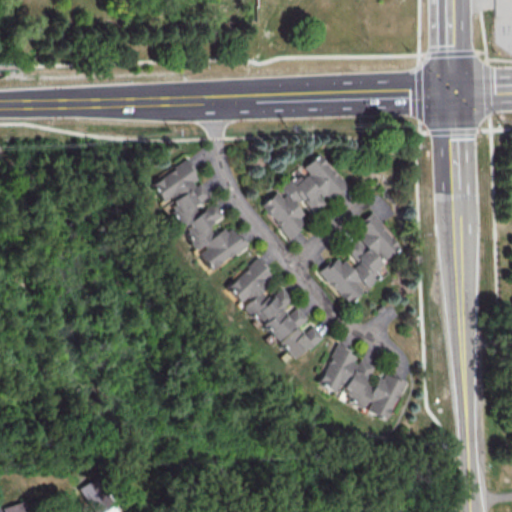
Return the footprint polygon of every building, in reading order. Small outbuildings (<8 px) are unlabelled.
[(285,239),(308,222),(295,204),(301,199),(311,213),(346,187),(320,152),(299,167),(301,168),(275,187),(277,189),(259,203),(285,239)] [(204,270),(242,246),(228,224),(210,235),(204,225),(219,216),(210,202),(195,211),(191,205),(205,196),(195,179),(183,159),(146,182),(160,205),(161,204),(204,270)] [(318,268),(343,304),(364,290),(363,288),(380,276),(375,268),(383,262),(381,259),(398,247),(373,211),(349,228),(357,239),(344,247),(356,264),(348,269),(338,254),(318,268)] [(289,357),(301,346),(305,350),(319,335),(308,324),(300,333),(294,326),(303,317),(292,306),(283,314),(278,309),(289,298),(277,287),(265,298),(256,289),(271,275),(253,257),(222,287),(238,303),(237,305),(289,357)] [(402,381),(380,370),(372,387),(361,382),(370,364),(355,357),(356,354),(333,343),(314,382),(335,392),(334,395),(362,408),(361,409),(383,420),(402,381)] [(3,511),(25,511),(23,500),(2,505),(3,511)]
